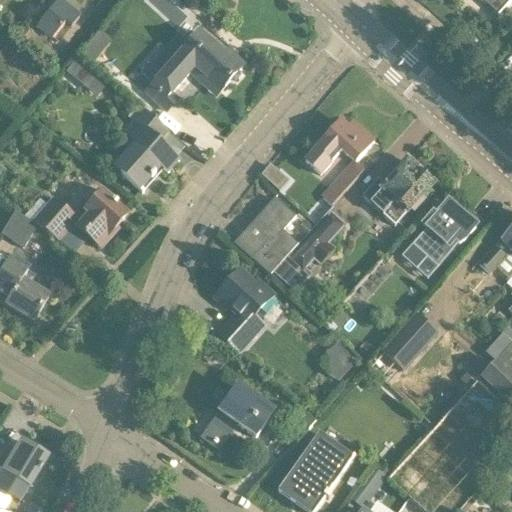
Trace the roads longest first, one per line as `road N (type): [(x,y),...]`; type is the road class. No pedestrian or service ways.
road 1 (residential): [(98,431),(190,208),(345,16)]
road 2 (secondary): [(511,165),(345,16)]
road 3 (residential): [(218,511),(98,431)]
